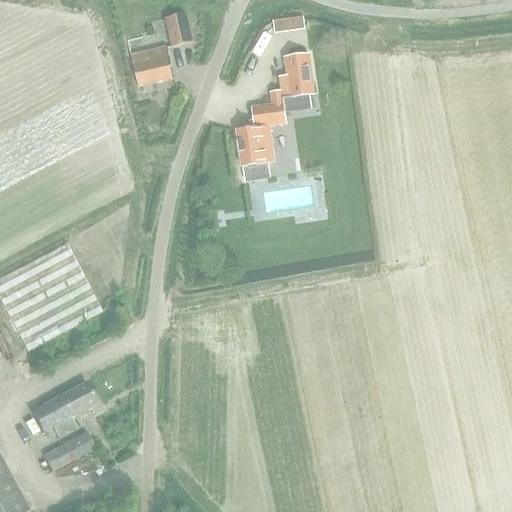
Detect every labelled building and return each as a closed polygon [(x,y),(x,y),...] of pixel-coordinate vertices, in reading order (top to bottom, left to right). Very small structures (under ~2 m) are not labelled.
[(193,43),(186,14),(165,19),(172,48),(193,43)] [(277,20),(279,32),(309,28),(307,16),(277,20)] [(138,89),(175,81),(168,49),(131,57),(138,89)] [(270,181),(268,165),(276,164),(271,125),(289,123),(285,98),(317,94),(312,54),(287,57),(289,73),(282,74),(283,89),(272,90),(274,102),(253,105),(256,128),(237,130),(244,185),(270,181)] [(0,278),(0,301),(27,352),(101,313),(65,245),(0,278)] [(71,419),(98,404),(86,382),(31,412),(42,434),(53,428),(58,436),(75,427),(71,419)] [(87,433),(43,456),(52,472),(96,450),(87,433)] [(0,511),(28,511),(0,460),(0,511)]
